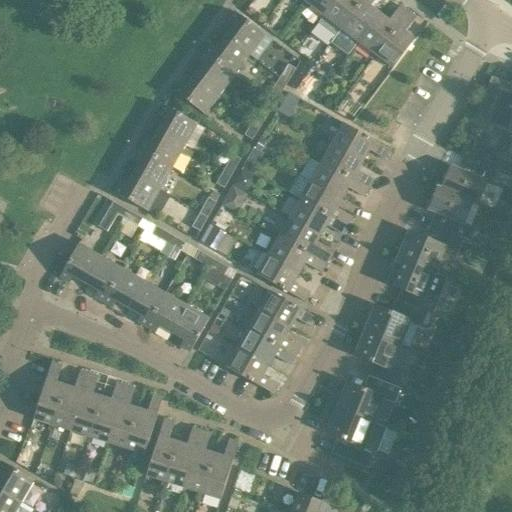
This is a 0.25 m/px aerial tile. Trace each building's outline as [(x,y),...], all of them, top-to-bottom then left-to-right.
[(324,17),(336,0),(308,0),(306,4),(324,17)] [(336,0),(324,17),(317,25),(335,38),(341,30),(363,0),(336,0)] [(358,43),(380,14),(370,6),(375,0),(363,0),(341,30),(358,43)] [(375,56),(408,12),(401,6),(390,21),(380,14),(358,43),(375,56)] [(416,18),(408,12),(375,56),(393,69),(415,40),(405,33),(416,18)] [(225,37),(250,55),(265,35),(235,13),(228,22),(234,26),(225,37)] [(211,45),(205,53),(235,75),(250,55),(225,37),(216,49),(211,45)] [(204,65),(195,76),(220,95),(235,75),(205,53),(198,61),(204,65)] [(288,84),(297,69),(289,64),(280,78),(288,84)] [(204,115),(220,95),(195,76),(186,88),(181,84),(175,93),(204,115)] [(508,132),(511,123),(511,94),(509,93),(511,85),(492,77),(479,110),(489,115),(486,123),(508,132)] [(288,84),(280,78),(270,93),(279,98),(288,84)] [(166,119),(158,132),(185,147),(197,125),(164,106),(159,116),(166,119)] [(254,121),(261,126),(270,113),(263,108),(254,121)] [(261,126),(254,121),(245,135),(252,140),(261,126)] [(332,143),(364,161),(369,151),(385,160),(390,151),(343,124),(332,143)] [(145,141),(140,150),(172,168),(185,147),(158,132),(151,145),(145,141)] [(259,141),(255,148),(262,152),(266,145),(259,141)] [(364,161),(332,143),(322,162),(369,188),(374,180),(358,171),(364,161)] [(141,162),(134,175),(160,190),(172,168),(140,150),(135,159),(141,162)] [(233,155),(225,170),(232,174),(240,159),(233,155)] [(442,190),(473,202),(473,203),(478,205),(489,178),(493,180),(498,169),(469,157),(463,171),(452,167),(443,189),(442,190)] [(247,161),(243,167),(253,173),(257,166),(247,161)] [(369,188),(322,162),(311,181),(342,198),(348,188),(364,197),(369,188)] [(224,189),(232,174),(225,170),(216,185),(224,189)] [(148,212),(160,190),(134,175),(127,188),(120,184),(115,194),(148,212)] [(342,198),(311,181),(301,199),(348,226),(353,218),(336,209),(342,198)] [(439,215),(433,230),(434,230),(462,241),(463,242),(470,245),(476,230),(464,225),(473,203),(473,202),(442,190),(443,189),(438,187),(428,210),(439,215)] [(208,217),(217,202),(208,198),(200,213),(208,217)] [(348,226),(301,199),(290,218),(321,236),(327,226),(343,235),(348,226)] [(123,219),(128,211),(113,202),(108,210),(117,215),(123,219)] [(108,210),(99,227),(107,232),(117,215),(108,210)] [(142,219),(128,211),(123,219),(138,227),(142,219)] [(208,217),(200,213),(192,227),(200,232),(208,217)] [(321,236),(290,218),(279,237),(326,264),(331,255),(315,246),(321,236)] [(167,243),(171,235),(156,227),(151,235),(167,243)] [(225,234),(213,227),(203,243),(216,251),(225,234)] [(409,232),(398,258),(435,273),(444,253),(456,258),(463,242),(462,241),(434,230),(433,230),(432,229),(427,239),(409,232)] [(185,243),(171,235),(167,243),(181,251),(185,243)] [(326,264),(279,237),(269,256),(300,274),(305,264),(321,273),(326,264)] [(511,245),(506,243),(500,256),(511,260),(511,245)] [(86,284),(101,258),(79,245),(60,278),(69,283),(73,277),(86,284)] [(194,259),(210,268),(214,260),(199,251),(194,259)] [(300,274),(269,256),(258,275),(305,302),(310,293),(294,283),(300,274)] [(104,303),(123,270),(101,258),(86,284),(99,292),(95,298),(104,303)] [(401,303),(403,304),(404,303),(427,313),(433,315),(440,299),(427,294),(435,273),(398,258),(387,284),(406,291),(401,303)] [(228,268),(214,260),(210,268),(224,276),(228,268)] [(129,309),(144,282),(123,270),(104,303),(113,308),(116,302),(129,309)] [(144,282),(129,309),(142,316),(138,323),(147,328),(166,295),(144,282)] [(259,311),(290,329),(296,319),(312,328),(317,319),(270,292),(259,311)] [(172,334),(188,307),(166,295),(147,328),(156,333),(160,326),(172,334)] [(409,349),(418,325),(422,326),(427,313),(404,303),(403,304),(399,315),(376,306),(365,331),(401,345),(409,349)] [(188,307),(172,334),(185,341),(182,347),(191,353),(210,320),(188,307)] [(223,308),(220,313),(230,319),(233,314),(223,308)] [(284,339),(290,329),(259,311),(249,330),(296,357),(300,348),(284,339)] [(480,335),(487,338),(493,324),(486,322),(480,335)] [(223,331),(212,325),(208,332),(219,338),(223,331)] [(296,357),(249,330),(238,349),(269,367),(275,357),(291,366),(296,357)] [(391,368),(401,345),(365,331),(355,355),(379,365),(374,378),(377,379),(398,387),(403,373),(391,368)] [(263,377),(269,367),(238,349),(227,368),(274,395),(279,386),(263,377)] [(76,384),(81,367),(65,362),(59,379),(76,384)] [(53,427),(63,396),(66,386),(56,383),(61,366),(52,363),(34,421),(53,427)] [(75,389),(66,386),(63,396),(53,427),(71,432),(89,375),(80,372),(75,389)] [(98,378),(89,375),(71,432),(90,438),(102,400),(102,398),(93,395),(98,378)] [(348,383),(338,408),(373,422),(383,399),(395,404),(396,402),(401,392),(402,389),(398,387),(377,379),(372,393),(348,383)] [(90,438),(108,444),(126,387),(117,384),(111,401),(102,398),(102,400),(90,438)] [(134,390),(126,387),(108,444),(126,450),(139,410),(129,406),(134,390)] [(401,392),(396,402),(400,404),(404,393),(401,392)] [(148,413),(139,410),(126,450),(145,456),(163,399),(153,396),(148,413)] [(447,399),(444,406),(454,410),(457,403),(447,399)] [(373,422),(338,408),(328,433),(341,438),(338,445),(339,446),(336,454),(331,453),(368,469),(375,453),(376,454),(387,428),(373,422)] [(147,477),(166,483),(178,444),(169,441),(174,423),(165,420),(147,477)] [(188,447),(178,444),(166,483),(184,489),(202,432),(193,429),(188,447)] [(211,434),(202,432),(184,489),(202,495),(215,455),(205,452),(211,434)] [(215,455),(202,495),(221,501),(240,443),(230,440),(224,458),(215,455)] [(0,479),(0,490),(22,503),(34,481),(2,463),(0,465),(0,473),(3,475),(0,479)] [(74,477),(77,466),(68,463),(64,474),(74,477)] [(75,481),(70,495),(77,498),(84,485),(75,481)] [(131,499),(134,488),(115,482),(112,493),(131,499)] [(0,511),(16,511),(22,503),(0,490),(0,511)] [(291,511),(341,511),(299,494),(291,511)]
